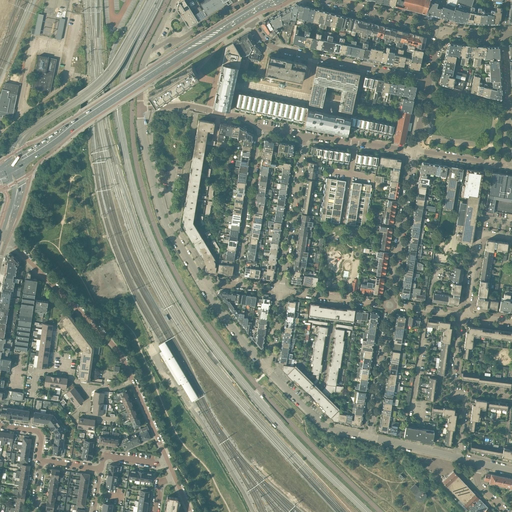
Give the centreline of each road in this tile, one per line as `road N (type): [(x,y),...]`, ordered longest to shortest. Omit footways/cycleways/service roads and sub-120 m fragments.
road 1 (residential): [(132,381),(112,343),(4,233)]
road 2 (residential): [(428,80),(280,49),(252,25)]
road 3 (residential): [(200,280),(161,210),(140,109)]
road 4 (residential): [(236,285),(260,127)]
road 5 (residential): [(281,290),(304,135)]
road 6 (residential): [(388,304),(414,151)]
road 7 (residential): [(457,457),(464,401),(452,387),(461,314)]
road 8 (primary): [(149,75),(270,0)]
road 9 (residential): [(367,437),(388,304)]
road 10 (residential): [(260,127),(186,105),(140,109)]
road 11 (residential): [(367,437),(320,421),(268,370)]
